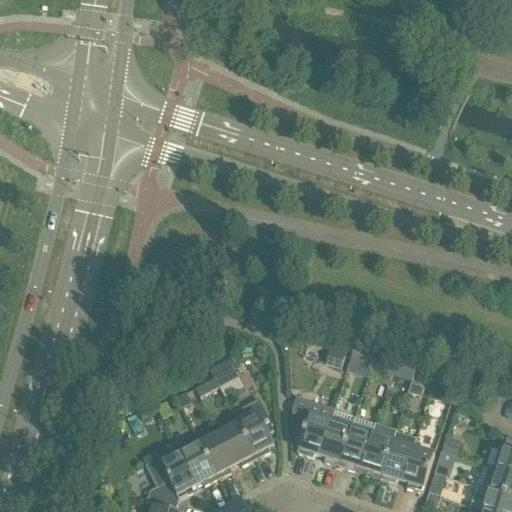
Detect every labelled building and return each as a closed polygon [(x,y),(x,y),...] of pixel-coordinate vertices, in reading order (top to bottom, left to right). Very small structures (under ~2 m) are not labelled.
[(355,350),(352,362),(351,364),(354,364),(371,370),(376,357),(355,350)] [(326,368),(341,373),(345,360),(346,356),(331,351),(330,355),(326,368)] [(393,375),(396,363),(376,357),(371,370),(392,377),(393,375)] [(233,360),(209,372),(215,382),(219,391),(239,381),(235,374),(239,371),(233,360)] [(413,381),(417,370),(396,363),(393,375),(392,377),(413,383),(413,381)] [(196,392),(201,401),(219,391),(215,382),(196,392)] [(408,398),(421,403),(425,391),(411,387),(408,398)] [(441,406),(444,397),(432,393),(429,402),(441,406)] [(189,407),(184,398),(177,402),(182,411),(189,407)] [(297,402),(293,414),(294,430),(305,434),(313,408),(297,402)] [(260,403),(253,407),(258,418),(269,438),(274,435),(271,430),(273,429),(260,403)] [(275,449),(269,438),(258,418),(253,407),(233,417),(238,428),(257,464),(271,457),(268,453),(275,449)] [(297,458),(313,463),(315,458),(320,460),(331,426),(335,414),(313,408),(305,434),(297,458)] [(139,415),(144,424),(155,418),(153,415),(151,410),(139,415)] [(355,421),(335,415),(335,414),(331,426),(320,460),(326,462),(324,466),(340,471),(352,433),(355,421)] [(372,439),(376,428),(355,421),(352,433),(340,471),(355,476),(356,471),(362,473),(372,439)] [(219,438),(235,470),(240,467),(243,471),(257,464),(238,428),(219,438)] [(396,436),(393,446),(381,484),(396,489),(397,484),(403,486),(413,452),(416,443),(396,436)] [(200,448),(218,484),(232,477),(230,473),(235,470),(219,438),(200,448)] [(372,439),(362,473),(367,475),(366,479),(381,484),(393,446),(372,439)] [(445,447),(442,456),(459,461),(462,452),(464,447),(447,442),(445,447)] [(176,511),(179,504),(194,497),(192,492),(197,490),(181,458),(175,447),(151,460),(148,470),(162,498),(158,500),(155,511),(156,511),(176,511)] [(181,458),(197,490),(202,487),(204,491),(218,484),(200,448),(181,458)] [(423,497),(435,459),(413,452),(403,486),(408,488),(407,492),(423,497)] [(511,456),(502,453),(495,474),(511,479),(511,456)] [(439,466),(435,478),(449,482),(452,471),(439,466)] [(511,479),(495,474),(483,471),(477,491),(488,495),(511,502),(511,479)] [(435,480),(431,491),(444,496),(448,484),(435,480)] [(511,511),(511,502),(488,495),(477,491),(470,511),(511,511)] [(110,510),(113,498),(105,495),(101,507),(107,509),(110,510)] [(430,496),(425,509),(434,511),(437,511),(441,500),(430,496)]
